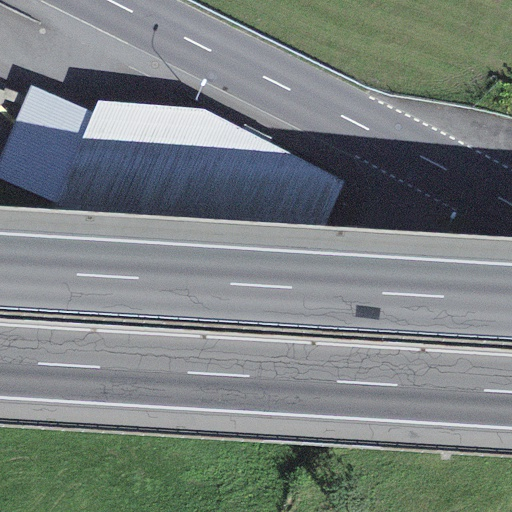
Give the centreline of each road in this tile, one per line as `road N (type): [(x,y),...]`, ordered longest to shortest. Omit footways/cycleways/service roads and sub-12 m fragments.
road 1 (motorway): [(511,301),(0,270)]
road 2 (motorway): [(0,362),(511,392)]
road 3 (secondary): [(511,208),(129,0)]
